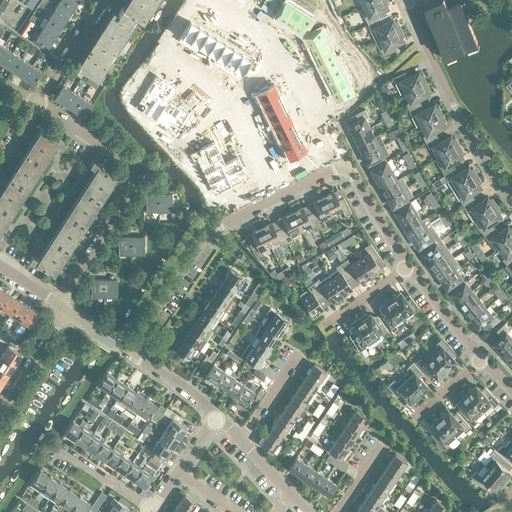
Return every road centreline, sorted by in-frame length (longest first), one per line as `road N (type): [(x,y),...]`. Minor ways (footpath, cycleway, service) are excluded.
road 1 (residential): [(128,350),(218,223),(347,164)]
road 2 (residential): [(57,304),(133,178),(119,157),(36,102)]
road 3 (residential): [(405,3),(511,204)]
road 4 (residential): [(103,0),(36,102)]
